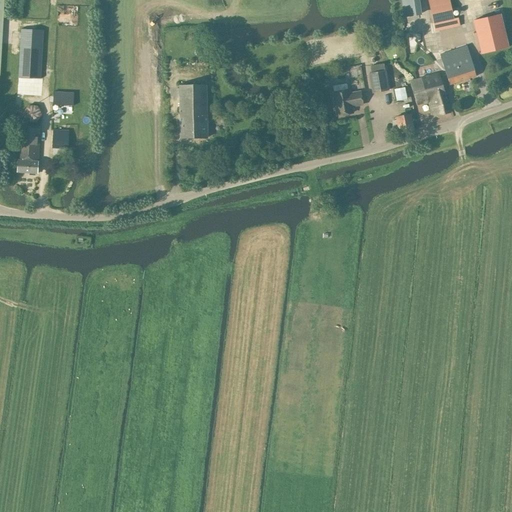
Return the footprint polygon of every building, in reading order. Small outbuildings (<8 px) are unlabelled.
[(428,0),(433,23),(454,19),(449,0),(428,0)] [(473,20),(481,54),(508,47),(500,14),(473,20)] [(458,18),(454,19),(433,23),(435,31),(460,26),(458,18)] [(40,78),(43,30),(21,29),(18,77),(40,78)] [(365,39),(367,58),(375,57),(372,38),(365,39)] [(450,85),(476,76),(466,46),(440,55),(450,85)] [(369,73),(372,93),(388,90),(385,70),(369,73)] [(438,73),(418,78),(420,86),(421,85),(424,89),(429,88),(430,92),(430,96),(429,96),(430,98),(432,104),(435,103),(436,107),(447,103),(439,76),(438,74),(438,73)] [(418,78),(410,81),(417,105),(428,102),(432,117),(450,112),(447,103),(436,107),(435,103),(432,104),(430,98),(429,96),(430,96),(430,92),(429,88),(424,89),(421,85),(420,86),(418,78)] [(180,138),(207,137),(206,84),(179,85),(180,126),(178,130),(178,133),(180,136),(180,138)] [(352,106),(362,104),(360,91),(349,93),(349,89),(332,92),(336,115),(353,112),(352,106)] [(53,105),(74,106),(74,92),(54,91),(53,105)] [(399,133),(414,130),(410,114),(395,117),(399,133)] [(37,173),(40,129),(20,128),(18,172),(30,172),(29,174),(34,174),(35,173),(37,173)] [(68,149),(69,130),(54,129),(52,148),(68,149)]
